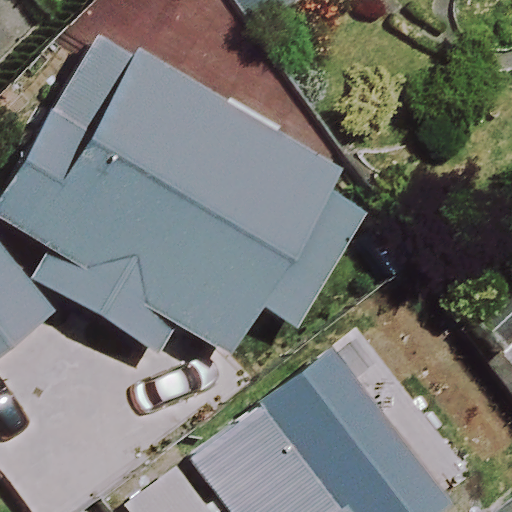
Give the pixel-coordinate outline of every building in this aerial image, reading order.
[(293,0),(213,0),(241,38),(293,0)] [(361,208),(92,44),(44,122),(0,194),(0,232),(39,256),(23,281),(146,356),(160,334),(210,364),(245,307),(285,332),(361,208)] [(0,319),(14,307),(0,290),(0,319)] [(430,511),(446,500),(324,343),(179,457),(221,511),(430,511)] [(196,511),(166,473),(118,510),(119,511),(196,511)]
